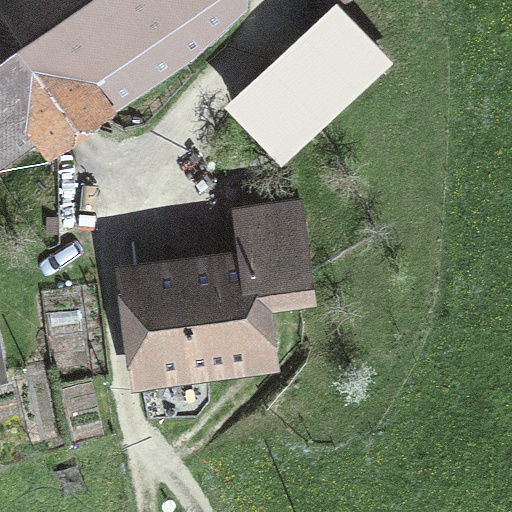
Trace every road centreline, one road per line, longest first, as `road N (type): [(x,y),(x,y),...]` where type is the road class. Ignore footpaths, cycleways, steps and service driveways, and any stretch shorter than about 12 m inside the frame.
road 1 (track): [(234,396),(193,440),(157,459),(127,443),(103,341),(108,236),(125,209)]
road 2 (track): [(272,0),(265,20),(192,102),(125,209)]
